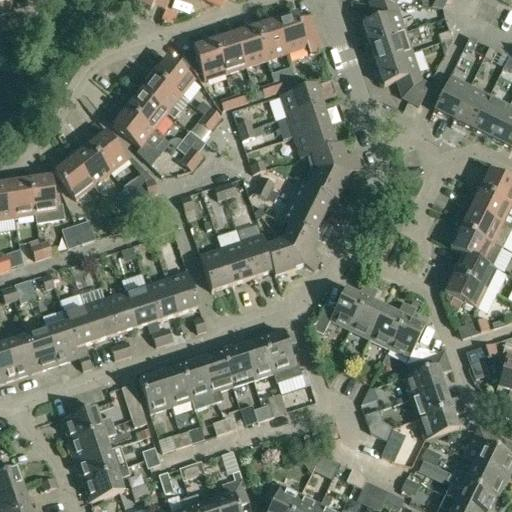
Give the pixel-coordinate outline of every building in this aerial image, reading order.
[(0,0),(0,19),(13,15),(9,3),(16,1),(15,0),(0,0)] [(131,0),(131,2),(150,11),(153,6),(163,12),(169,0),(131,0)] [(201,0),(220,9),(224,0),(226,0),(230,2),(231,0),(201,0)] [(362,26),(369,47),(405,35),(395,6),(370,6),(376,21),(362,26)] [(309,18),(298,22),(296,16),(275,23),(287,58),(307,51),(309,57),(321,54),(309,18)] [(266,64),(287,58),(275,23),(255,29),(266,64)] [(246,71),(266,64),(255,29),(234,36),(246,71)] [(452,42),(449,34),(437,38),(440,46),(452,42)] [(369,47),(376,67),(412,55),(405,35),(369,47)] [(225,77),(246,71),(234,36),(213,42),(225,77)] [(472,55),(477,44),(469,41),(464,51),(472,55)] [(225,77),(213,42),(192,49),(203,84),(225,77)] [(491,65),(497,54),(489,50),(484,61),(491,65)] [(383,89),(396,84),(402,101),(422,84),(412,55),(376,67),(383,89)] [(166,60),(153,78),(180,99),(194,82),(166,60)] [(511,74),(511,71),(511,61),(508,60),(503,71),(511,74)] [(153,78),(140,94),(156,107),(167,116),(180,99),(153,78)] [(450,80),(433,113),(454,123),(470,89),(450,80)] [(286,82),(274,86),(277,96),(290,92),(286,82)] [(402,101),(419,109),(429,88),(422,84),(402,101)] [(260,90),(263,101),(277,96),(274,86),(260,90)] [(315,88),(280,99),(287,120),(322,109),(315,88)] [(454,123),(473,132),(489,99),(470,89),(454,123)] [(140,94),(126,111),(134,117),(153,133),(167,116),(156,107),(140,94)] [(235,109),(248,105),(245,95),(232,99),(235,109)] [(222,114),(235,109),(232,99),(219,103),(222,114)] [(473,132),(492,142),(509,108),(489,99),(473,132)] [(511,110),(509,108),(492,142),(511,151),(511,110)] [(287,120),(293,141),(329,129),(322,109),(287,120)] [(112,129),(139,150),(145,144),(155,152),(163,141),(153,133),(134,117),(126,111),(112,129)] [(215,127),(221,120),(210,111),(204,118),(215,127)] [(210,134),(215,127),(204,118),(198,125),(210,134)] [(249,123),(235,128),(238,136),(252,132),(249,123)] [(241,145),(255,140),(266,137),(264,129),(252,132),(238,136),(241,145)] [(293,141),(300,161),(335,149),(329,129),(293,141)] [(185,158),(184,158),(197,168),(203,161),(197,156),(205,147),(189,134),(182,143),(178,140),(172,140),(169,141),(167,144),(185,158)] [(106,135),(105,135),(88,148),(110,176),(127,163),(106,135)] [(361,173),(355,157),(345,160),(341,147),(335,149),(300,161),(300,162),(311,158),(316,175),(309,190),(298,184),(298,185),(331,202),(337,205),(346,186),(344,185),(348,177),(361,173)] [(88,148),(71,161),(83,177),(92,189),(110,176),(88,148)] [(179,165),(190,174),(191,175),(197,168),(184,158),(179,165)] [(75,203),(92,189),(83,177),(71,161),(53,175),(75,203)] [(263,164),(249,169),(251,178),(266,173),(263,164)] [(511,184),(489,173),(479,192),(511,208),(511,206),(511,184)] [(61,208),(55,209),(51,179),(29,183),(34,218),(36,227),(64,223),(61,208)] [(158,197),(153,182),(144,185),(141,179),(134,185),(133,184),(123,191),(137,209),(149,199),(158,197)] [(261,180),(257,188),(270,195),(274,187),(261,180)] [(29,183),(7,186),(13,221),(34,218),(29,183)] [(221,188),(226,202),(235,199),(230,185),(221,188)] [(322,221),(331,202),(298,185),(288,204),(322,221)] [(0,223),(13,221),(7,186),(0,187),(0,223)] [(226,202),(221,188),(212,191),(217,205),(226,202)] [(266,204),(270,195),(257,188),(253,196),(266,204)] [(479,192),(470,212),(511,232),(511,208),(479,192)] [(193,212),(189,199),(179,202),(184,215),(193,212)] [(288,204),(279,222),(313,239),(322,221),(288,204)] [(470,212),(460,231),(502,252),(511,232),(470,212)] [(130,232),(126,218),(117,221),(122,235),(130,232)] [(113,238),(122,235),(117,221),(108,224),(113,238)] [(314,274),(322,259),(312,254),(318,242),(313,239),(279,222),(278,223),(289,229),(282,243),(265,249),(261,238),(260,239),(272,274),(274,280),(295,273),(294,271),(302,268),(314,274)] [(154,229),(157,239),(171,234),(168,224),(154,229)] [(495,272),(493,271),(502,252),(460,231),(450,251),(466,258),(495,272)] [(260,239),(241,245),(252,281),(272,274),(260,239)] [(43,261),(52,259),(47,244),(38,247),(43,261)] [(241,245),(220,252),(232,287),(252,281),(241,245)] [(34,264),(43,261),(38,247),(30,250),(34,264)] [(450,251),(450,252),(463,258),(454,276),(485,292),(495,272),(466,258),(450,251)] [(199,259),(211,294),(232,287),(220,252),(199,259)] [(0,270),(1,275),(10,272),(6,258),(0,259),(0,270)] [(198,311),(186,275),(166,282),(177,317),(198,311)] [(476,312),(485,292),(454,276),(444,296),(476,312)] [(55,290),(50,277),(40,281),(45,294),(55,290)] [(166,282),(145,289),(157,324),(177,317),(166,282)] [(22,286),(17,288),(22,302),(18,303),(19,307),(35,302),(29,284),(22,286)] [(345,292),(335,313),(324,308),(315,328),(309,330),(308,332),(323,339),(330,324),(349,333),(370,291),(363,287),(358,299),(345,292)] [(22,302),(17,288),(9,290),(13,304),(18,303),(22,302)] [(145,289),(125,295),(137,331),(157,324),(145,289)] [(0,295),(4,307),(13,304),(9,290),(0,293),(0,295)] [(95,345),(115,338),(104,302),(103,303),(100,291),(80,298),(84,308),(83,308),(95,345)] [(349,333),(368,342),(383,311),(372,305),(377,294),(370,291),(349,333)] [(115,338),(137,331),(125,295),(104,302),(115,338)] [(91,370),(87,358),(84,348),(95,345),(83,308),(82,308),(79,298),(59,305),(66,326),(78,361),(82,373),(91,370)] [(397,317),(383,311),(368,342),(388,352),(408,309),(402,306),(397,317)] [(424,330),(410,324),(416,313),(408,309),(388,352),(409,362),(424,330)] [(196,337),(206,334),(202,320),(192,323),(196,337)] [(486,321),(476,325),(480,337),(489,333),(486,321)] [(66,326),(45,332),(49,343),(57,368),(78,361),(66,326)] [(164,348),(173,345),(168,331),(160,334),(164,348)] [(45,332),(25,339),(36,375),(57,368),(49,343),(45,332)] [(155,351),(164,348),(160,334),(151,337),(155,351)] [(292,334),(283,337),(283,336),(262,343),(276,387),(301,378),(298,367),(294,369),(287,349),(296,346),(292,334)] [(25,339),(5,346),(12,368),(17,381),(36,375),(25,339)] [(262,343),(242,350),(253,384),(273,377),(276,387),(262,343)] [(127,345),(119,348),(123,361),(132,359),(127,345)] [(0,386),(17,381),(12,368),(5,346),(0,347),(0,386)] [(489,361),(498,358),(495,347),(485,350),(489,361)] [(497,391),(511,395),(511,348),(505,347),(501,358),(505,360),(497,391)] [(114,364),(123,361),(119,348),(109,350),(114,364)] [(242,350),(221,356),(232,390),(253,384),(242,350)] [(223,404),(220,394),(232,390),(221,356),(200,363),(214,407),(223,404)] [(200,363),(179,370),(194,413),(214,407),(200,363)] [(450,365),(436,370),(403,381),(410,403),(444,392),(439,379),(453,374),(450,365)] [(170,411),(190,404),(193,413),(194,413),(179,370),(159,377),(170,411)] [(138,383),(149,417),(170,411),(159,377),(138,383)] [(376,403),(373,392),(368,392),(368,394),(362,406),(361,408),(376,403)] [(461,399),(448,404),(444,392),(410,403),(417,423),(464,408),(461,399)] [(265,423),(274,420),(269,408),(261,410),(265,423)] [(466,414),(464,408),(417,423),(424,444),(458,433),(453,419),(466,414)] [(257,426),(265,423),(261,410),(253,413),(257,426)] [(95,411),(61,423),(68,445),(113,430),(110,420),(99,423),(95,411)] [(144,419),(141,411),(128,415),(131,423),(144,419)] [(146,427),(144,419),(131,423),(134,431),(146,427)] [(224,436),(233,433),(229,421),(220,424),(224,436)] [(216,439),(224,436),(220,424),(212,427),(216,439)] [(374,440),(385,445),(391,434),(379,429),(374,440)] [(467,449),(479,455),(474,466),(506,481),(511,468),(511,460),(494,451),(500,440),(477,429),(467,449)] [(68,445),(75,465),(109,454),(105,441),(115,438),(113,430),(68,445)] [(208,431),(195,434),(198,448),(211,445),(208,431)] [(139,434),(142,442),(150,439),(147,432),(139,434)] [(183,450),(192,447),(188,434),(179,437),(183,450)] [(171,440),(175,452),(183,450),(179,437),(171,440)] [(449,437),(446,443),(452,446),(455,444),(457,438),(449,437)] [(157,460),(154,451),(141,455),(144,464),(157,460)] [(435,470),(440,458),(425,451),(420,463),(435,470)] [(382,453),(378,462),(391,465),(395,458),(382,453)] [(75,465),(82,485),(116,474),(109,454),(75,465)] [(160,468),(157,460),(144,464),(147,472),(160,468)] [(408,460),(404,468),(410,471),(414,464),(408,460)] [(417,488),(427,468),(419,464),(409,485),(417,488)] [(0,500),(23,493),(15,471),(3,475),(0,465),(0,500)] [(457,472),(453,480),(496,501),(506,481),(474,466),(468,478),(457,472)] [(186,469),(178,472),(183,485),(191,482),(186,469)] [(126,470),(116,474),(82,485),(89,506),(123,495),(119,482),(129,478),(126,470)] [(360,477),(352,473),(346,485),(354,489),(360,477)] [(470,511),(490,511),(496,501),(453,480),(443,475),(440,482),(450,487),(444,499),(470,511)] [(158,479),(159,483),(164,498),(173,495),(166,476),(158,479)] [(367,480),(360,477),(354,489),(362,493),(367,480)] [(40,486),(44,495),(57,490),(54,481),(40,486)] [(213,505),(215,511),(238,511),(237,508),(249,505),(241,482),(222,488),(226,500),(213,505)] [(414,489),(404,484),(400,493),(410,498),(414,489)] [(147,486),(138,489),(143,502),(151,499),(147,486)] [(268,511),(293,511),(300,498),(279,488),(268,511)] [(135,505),(143,502),(138,489),(130,492),(135,505)] [(0,500),(0,511),(29,511),(23,493),(0,500)] [(394,499),(388,496),(382,508),(389,511),(394,499)] [(215,511),(213,505),(200,509),(196,498),(188,500),(191,511),(215,511)] [(317,511),(319,508),(300,498),(293,511),(317,511)] [(324,499),(320,508),(319,508),(317,511),(328,511),(327,511),(331,502),(324,499)] [(399,511),(404,503),(397,500),(394,499),(389,511),(391,511),(399,511)] [(437,511),(470,511),(444,499),(437,511)] [(182,511),(191,511),(188,500),(179,503),(182,511)]
